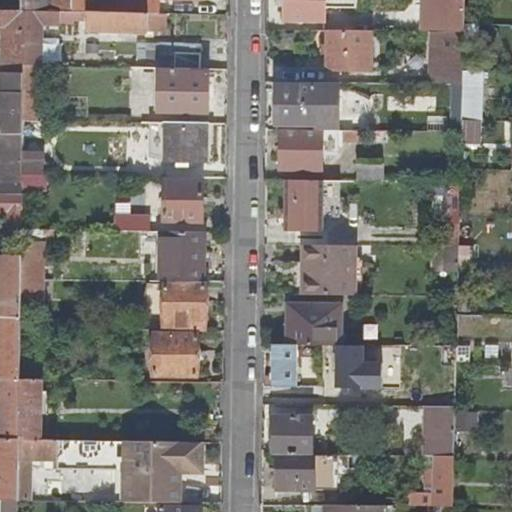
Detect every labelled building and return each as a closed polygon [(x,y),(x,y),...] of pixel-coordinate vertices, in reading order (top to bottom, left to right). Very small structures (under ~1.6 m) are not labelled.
[(22,0),(22,13),(27,13),(75,14),(74,0),(22,0)] [(74,0),(75,14),(157,15),(157,0),(74,0)] [(286,0),(287,18),(325,18),(325,0),(286,0)] [(441,0),(441,31),(465,31),(465,23),(465,0),(441,0)] [(3,30),(3,73),(25,73),(25,67),(27,13),(22,13),(0,12),(0,25),(1,25),(2,27),(3,30)] [(27,13),(25,67),(39,67),(42,67),(42,64),(60,64),(60,40),(43,40),(43,23),(71,23),(76,21),(76,20),(89,21),(89,31),(166,33),(166,15),(157,15),(75,14),(27,13)] [(329,29),(329,52),(329,68),(370,69),(371,30),(329,29)] [(138,45),(138,68),(157,69),(157,55),(199,55),(199,46),(138,45)] [(436,54),(436,82),(463,83),(464,71),(464,55),(436,54)] [(157,55),(157,69),(160,69),(199,69),(199,55),(157,55)] [(25,73),(24,121),(38,121),(39,67),(25,67),(25,73)] [(160,69),(160,109),(160,110),(161,111),(163,112),(165,113),(210,113),(211,74),(209,74),(210,69),(199,69),(160,69)] [(464,71),(463,83),(463,84),(484,84),(484,72),(464,71)] [(0,72),(0,94),(3,94),(2,106),(2,121),(2,134),(24,134),(24,121),(25,73),(3,73),(0,72)] [(279,83),(278,122),(283,122),(283,128),(323,128),(336,129),(339,129),(340,84),(279,83)] [(453,84),(452,131),(462,131),(462,120),(463,84),(453,84)] [(465,96),(464,121),(473,121),(473,106),(470,106),(470,97),(465,96)] [(462,131),(462,142),(481,143),(482,121),(473,121),(464,121),(462,120),(462,131)] [(24,121),(24,134),(24,136),(38,136),(38,121),(24,121)] [(152,123),(151,158),(166,161),(166,123),(152,123)] [(166,123),(166,161),(208,163),(209,124),(166,123)] [(281,128),(281,167),(322,168),(323,128),(283,128),(281,128)] [(336,129),(336,139),(361,140),(361,129),(339,129),(336,129)] [(372,129),(372,140),(387,140),(387,129),(372,129)] [(0,133),(0,180),(5,181),(23,181),(23,176),(24,152),(24,136),(24,134),(2,134),(0,133)] [(24,136),(24,152),(38,152),(38,136),(24,136)] [(24,152),(23,176),(45,176),(45,152),(38,152),(24,152)] [(358,163),(357,179),(383,180),(383,164),(358,163)] [(287,178),(286,228),(323,228),(324,179),(287,178)] [(5,181),(4,195),(23,195),(23,181),(5,181)] [(165,181),(165,221),(203,221),(203,181),(165,181)] [(448,181),(447,196),(460,196),(461,181),(448,181)] [(124,216),(124,231),(151,231),(151,216),(124,216)] [(446,224),(446,246),(459,246),(460,224),(446,224)] [(23,230),(22,257),(22,280),(40,280),(41,248),(37,248),(37,241),(43,241),(43,245),(55,245),(55,230),(23,230)] [(163,231),(162,281),(165,281),(205,282),(206,232),(163,231)] [(308,261),(308,294),(355,295),(355,244),(305,244),(305,261),(308,261)] [(434,246),(434,266),(459,266),(459,265),(459,262),(445,262),(445,246),(434,246)] [(445,246),(445,262),(459,262),(459,246),(446,246),(445,246)] [(459,246),(459,262),(459,265),(473,265),(474,246),(459,246)] [(0,256),(0,317),(21,319),(21,301),(22,280),(22,257),(0,256)] [(22,280),(21,301),(42,302),(43,280),(40,280),(22,280)] [(145,290),(145,297),(144,303),(144,308),(145,311),(145,314),(146,318),(147,322),(147,323),(164,323),(165,284),(165,281),(162,281),(147,281),(146,284),(146,286),(145,290)] [(165,284),(164,323),(164,325),(188,325),(189,321),(207,321),(207,285),(165,284)] [(462,291),(461,311),(471,311),(471,292),(462,291)] [(288,304),(287,343),(296,343),(339,344),(340,304),(288,304)] [(0,379),(20,380),(21,330),(21,319),(0,317),(0,379)] [(155,334),(155,376),(198,376),(198,334),(155,334)] [(274,343),(274,403),(300,403),(300,384),(296,384),(296,343),(287,343),(274,343)] [(443,346),(443,361),(456,361),(457,347),(457,346),(443,346)] [(457,347),(456,361),(456,362),(469,363),(469,347),(457,347)] [(443,361),(443,406),(455,406),(456,362),(456,361),(443,361)] [(0,439),(19,440),(20,380),(0,379),(0,439)] [(20,380),(19,440),(41,440),(41,380),(20,380)] [(309,393),(309,403),(339,404),(339,394),(309,393)] [(426,406),(425,456),(435,456),(454,456),(455,411),(455,406),(443,406),(426,406)] [(273,415),(272,453),(312,454),(312,415),(273,415)] [(0,439),(0,500),(19,501),(19,460),(19,440),(0,439)] [(19,440),(19,460),(53,460),(53,469),(116,470),(126,470),(125,497),(115,497),(100,496),(100,502),(125,502),(179,503),(179,477),(192,478),(192,472),(201,472),(201,443),(41,440),(19,440)] [(313,473),(314,488),(331,489),(332,454),(314,454),(314,457),(313,473)] [(430,471),(429,484),(435,485),(434,499),(422,499),(422,506),(453,507),(454,459),(454,456),(435,456),(435,470),(430,471)] [(277,457),(276,488),(314,488),(313,473),(314,457),(277,457)] [(126,470),(116,470),(115,497),(125,497),(126,470)] [(0,511),(18,511),(19,501),(0,500),(0,511)]
